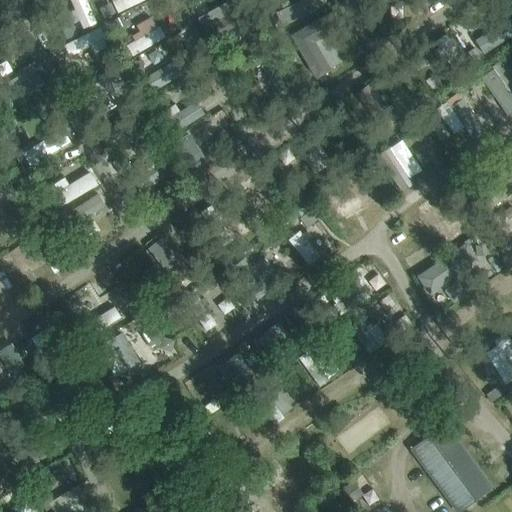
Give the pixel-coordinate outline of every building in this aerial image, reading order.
[(86,0),(70,0),(75,10),(79,20),(83,29),(96,23),(86,0)] [(116,0),(112,2),(118,13),(144,0),(116,0)] [(222,19),(204,29),(212,43),(255,20),(247,5),(238,10),(232,0),(216,9),(222,19)] [(315,0),(303,0),(277,12),(284,25),(319,8),(315,0)] [(110,6),(101,10),(105,18),(114,14),(110,6)] [(333,11),(292,36),(316,77),(330,70),(314,40),(331,31),(341,26),(333,11)] [(121,16),(114,20),(119,30),(126,26),(121,16)] [(511,24),(509,19),(474,41),(483,55),(511,36),(511,24)] [(71,22),(61,27),(66,39),(77,34),(71,22)] [(135,41),(126,46),(132,56),(164,38),(158,27),(156,28),(135,41)] [(0,47),(16,39),(10,28),(0,33),(0,47)] [(100,28),(64,45),(69,56),(77,52),(103,40),(105,39),(100,28)] [(447,35),(435,42),(439,48),(447,61),(451,67),(462,60),(447,35)] [(475,49),(468,53),(475,63),(482,59),(475,49)] [(113,56),(104,60),(108,69),(116,63),(113,56)] [(179,58),(141,81),(148,94),(187,71),(188,69),(182,58),(179,58)] [(275,58),(262,66),(284,100),(296,92),(275,58)] [(501,60),(491,67),(493,70),(497,76),(507,69),(501,60)] [(142,61),(134,61),(135,73),(142,72),(142,61)] [(467,61),(461,65),(467,73),(472,69),(467,61)] [(493,70),(482,78),(508,116),(511,113),(511,96),(497,76),(493,70)] [(117,71),(80,92),(87,104),(110,92),(118,87),(124,83),(117,71)] [(11,90),(1,96),(8,109),(46,87),(38,75),(29,80),(11,90)] [(370,84),(357,94),(385,133),(418,109),(408,97),(389,110),(370,84)] [(458,93),(446,101),(446,102),(464,127),(472,139),(484,131),(458,93)] [(425,94),(419,99),(424,105),(430,100),(425,94)] [(136,96),(126,102),(132,111),(141,106),(136,96)] [(159,101),(151,106),(156,114),(164,109),(159,101)] [(179,112),(165,120),(173,133),(203,115),(195,102),(179,112)] [(276,103),(269,108),(274,115),(281,110),(276,103)] [(103,132),(102,134),(102,137),(103,139),(105,141),(106,143),(108,144),(110,145),(122,138),(145,125),(149,123),(141,110),(103,132)] [(10,115),(2,120),(6,128),(14,123),(10,115)] [(201,123),(192,129),(196,136),(205,130),(201,123)] [(419,128),(413,132),(417,139),(423,136),(419,128)] [(22,153),(30,166),(69,143),(61,130),(35,146),(22,153)] [(155,133),(147,138),(153,147),(161,143),(155,133)] [(189,135),(177,143),(196,174),(208,166),(189,135)] [(340,142),(308,166),(317,178),(349,154),(340,142)] [(167,146),(159,151),(164,159),(172,154),(167,146)] [(390,147),(377,155),(401,191),(414,183),(410,178),(390,148),(390,147)] [(286,150),(277,157),(284,166),(293,160),(286,150)] [(159,154),(125,177),(132,187),(136,184),(159,169),(166,165),(159,154)] [(255,170),(243,179),(268,218),(281,210),(255,170)] [(68,185),(51,195),(59,208),(96,186),(88,173),(68,185)] [(511,174),(486,193),(495,205),(511,192),(511,174)] [(0,207),(17,198),(4,175),(0,176),(0,207)] [(365,177),(341,190),(351,209),(346,208),(343,210),(341,214),(343,218),(347,219),(351,217),(353,213),(354,213),(377,200),(365,177)] [(97,194),(64,217),(72,229),(106,206),(97,194)] [(484,195),(476,200),(485,213),(492,207),(484,195)] [(428,200),(419,206),(422,212),(432,206),(428,200)] [(462,206),(433,224),(446,246),(475,228),(462,206)] [(211,207),(201,214),(211,230),(222,246),(222,247),(233,240),(211,207)] [(56,208),(46,214),(50,221),(59,215),(56,208)] [(309,212),(300,219),(307,228),(308,227),(316,221),(309,212)] [(511,239),(497,217),(485,225),(510,264),(511,262),(511,239)] [(29,221),(26,231),(34,233),(37,223),(29,221)] [(274,231),(265,238),(273,247),(282,239),(274,231)] [(299,231),(288,240),(307,264),(319,255),(299,231)] [(46,233),(13,254),(22,266),(34,258),(54,245),(46,233)] [(162,240),(150,249),(177,284),(189,274),(162,240)] [(486,244),(476,246),(478,255),(488,254),(486,244)] [(466,245),(420,277),(429,292),(476,260),(466,245)] [(85,248),(77,253),(82,260),(90,255),(85,248)] [(192,253),(187,258),(194,267),(199,262),(192,253)] [(245,258),(232,267),(257,300),(270,291),(252,267),(245,258)] [(210,277),(203,282),(209,290),(209,289),(215,285),(210,277)] [(335,303),(333,305),(340,315),(370,295),(364,285),(335,303)] [(197,295),(186,301),(205,330),(215,323),(205,307),(200,300),(197,295)] [(147,298),(140,303),(145,310),(153,305),(147,298)] [(131,300),(123,305),(128,313),(136,307),(131,300)] [(377,305),(367,312),(371,319),(381,312),(377,305)] [(113,308),(84,325),(90,336),(119,318),(113,308)] [(361,320),(350,328),(369,354),(380,346),(380,345),(387,340),(376,324),(372,327),(370,324),(366,327),(361,320)] [(312,321),(303,329),(310,338),(319,331),(312,321)] [(281,326),(254,343),(270,366),(300,346),(291,333),(287,336),(281,326)] [(343,329),(335,335),(339,341),(348,334),(343,329)] [(511,343),(503,331),(491,339),(495,346),(511,369),(511,343)] [(109,340),(97,348),(114,378),(127,370),(126,369),(139,362),(122,334),(110,341),(109,340)] [(39,350),(33,354),(39,364),(69,345),(62,335),(57,338),(39,350)] [(30,340),(22,345),(28,354),(36,349),(30,340)] [(12,345),(0,352),(0,354),(0,355),(19,385),(21,388),(34,380),(12,345)] [(238,354),(228,361),(244,385),(254,378),(238,354)] [(89,359),(81,364),(86,371),(93,366),(89,359)] [(289,365),(283,370),(288,377),(295,372),(289,365)] [(52,380),(25,400),(41,423),(54,413),(69,403),(60,390),(72,381),(73,381),(66,371),(53,380),(52,380)] [(262,388),(252,395),(273,424),(283,416),(282,415),(262,388)] [(497,388),(487,395),(492,402),(502,394),(497,388)] [(231,391),(223,396),(228,403),(236,397),(231,391)] [(234,405),(225,412),(229,418),(238,411),(234,405)] [(141,426),(104,449),(111,461),(149,438),(141,426)] [(414,450),(447,494),(459,510),(489,488),(444,428),(414,450)] [(197,435),(184,441),(197,469),(211,462),(210,460),(198,436),(197,435)] [(168,439),(155,446),(175,485),(188,478),(168,439)] [(296,457),(284,466),(307,499),(319,490),(296,457)] [(353,481),(319,503),(325,511),(335,511),(362,495),(353,481)] [(45,488),(36,493),(46,510),(50,507),(48,503),(52,500),(45,488)] [(84,496),(57,511),(86,511),(91,509),(84,496)] [(164,498),(139,511),(168,511),(171,511),(164,498)] [(34,511),(28,502),(16,510),(17,511),(34,511)]
